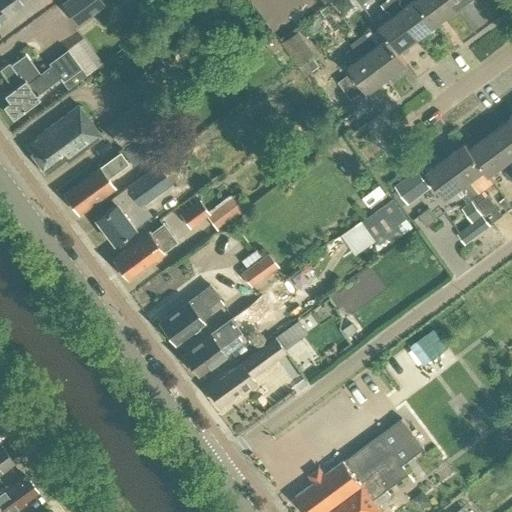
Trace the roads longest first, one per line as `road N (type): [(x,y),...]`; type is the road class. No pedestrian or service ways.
road 1 (residential): [(213,468),(511,245)]
road 2 (secondary): [(213,468),(0,180)]
road 3 (unclassified): [(86,511),(0,395)]
